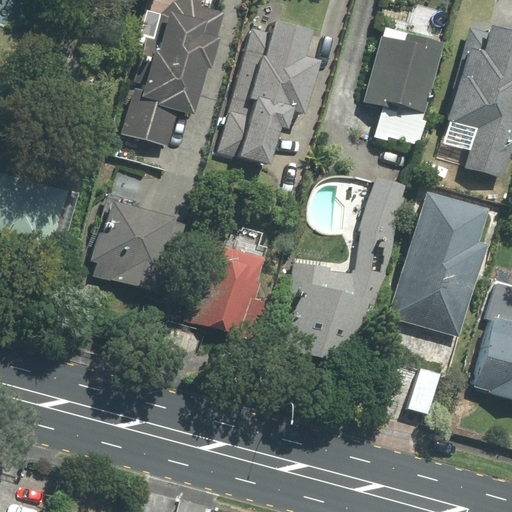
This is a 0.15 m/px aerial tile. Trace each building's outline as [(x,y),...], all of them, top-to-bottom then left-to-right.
[(223,8),(198,0),(169,0),(127,131),(166,144),(177,109),(189,113),(223,8)] [(279,28),(246,20),(214,145),(268,159),(277,120),(289,123),(293,104),(306,107),(327,26),(283,15),(279,28)] [(438,34),(383,22),(366,97),(381,100),(373,136),(386,139),(381,161),(408,167),(438,34)] [(511,30),(488,24),(484,41),(465,36),(443,119),(475,127),(464,166),(501,175),(507,151),(511,152),(511,30)] [(99,164),(0,133),(0,242),(68,264),(99,164)] [(407,183),(375,174),(352,265),(384,273),(407,183)] [(180,194),(126,180),(103,271),(157,284),(180,194)] [(500,205),(433,184),(391,312),(457,334),(500,205)] [(268,256),(222,235),(184,315),(242,342),(264,296),(252,290),(268,256)] [(367,294),(306,276),(287,337),(348,355),(367,294)] [(511,282),(496,277),(484,316),(491,319),(471,382),(511,394),(511,282)] [(440,371),(419,363),(405,401),(426,409),(440,371)]
